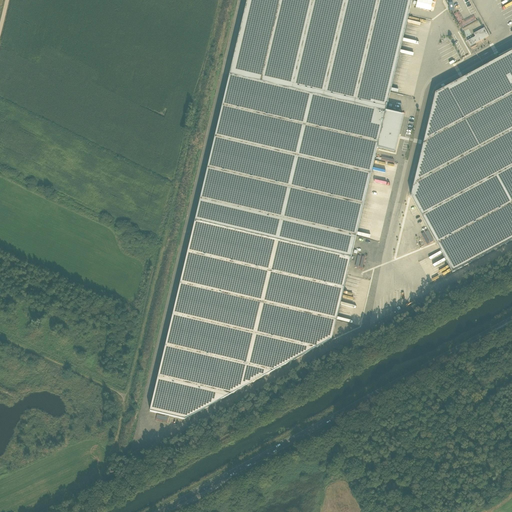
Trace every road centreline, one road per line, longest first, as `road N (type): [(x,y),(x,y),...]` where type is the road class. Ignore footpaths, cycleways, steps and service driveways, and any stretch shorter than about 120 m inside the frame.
road 1 (track): [(511,276),(114,496)]
road 2 (primary): [(161,511),(495,329)]
road 3 (unclassified): [(413,201),(401,198),(428,89),(511,39)]
road 4 (unknown): [(511,243),(425,289),(382,263)]
road 5 (track): [(125,397),(0,338)]
